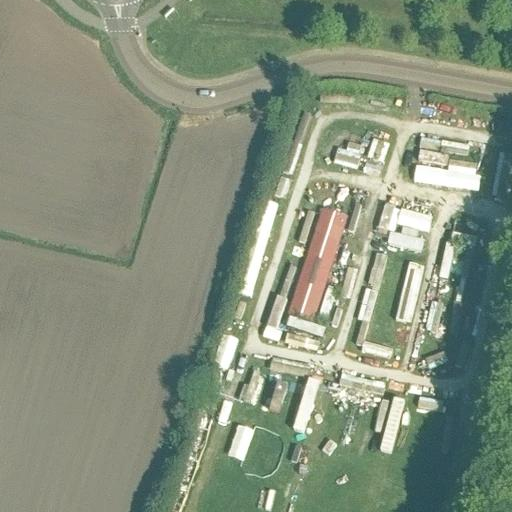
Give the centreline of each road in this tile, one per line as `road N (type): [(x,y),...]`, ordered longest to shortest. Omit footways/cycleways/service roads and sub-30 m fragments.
road 1 (unclassified): [(511,95),(342,68),(213,102),(181,100),(131,62),(117,0)]
road 2 (unknown): [(248,351),(334,369),(387,191)]
road 3 (unknown): [(248,351),(306,172)]
road 4 (unknown): [(190,511),(248,351)]
